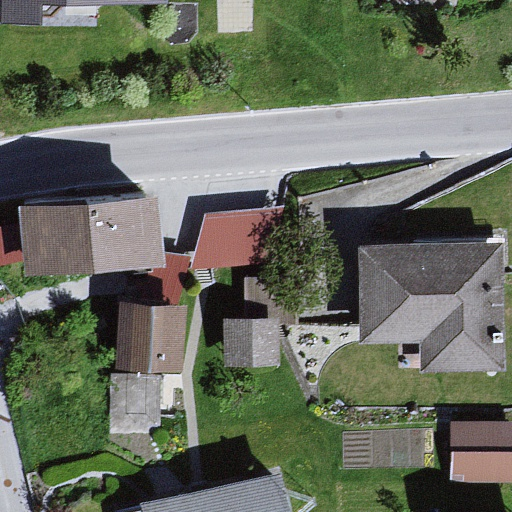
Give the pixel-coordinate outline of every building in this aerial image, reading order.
[(132,190),(0,203),(0,253),(3,283),(140,269),(132,190)] [(275,257),(273,202),(197,206),(199,260),(275,257)] [(487,239),(341,244),(344,349),(372,348),(373,376),(492,372),(487,239)] [(174,308),(101,304),(98,373),(171,377),(174,308)] [(271,316),(212,318),(215,371),(274,368),(271,316)] [(511,410),(450,413),(452,476),(511,473),(511,410)] [(273,511),(265,475),(129,505),(130,511),(273,511)]
